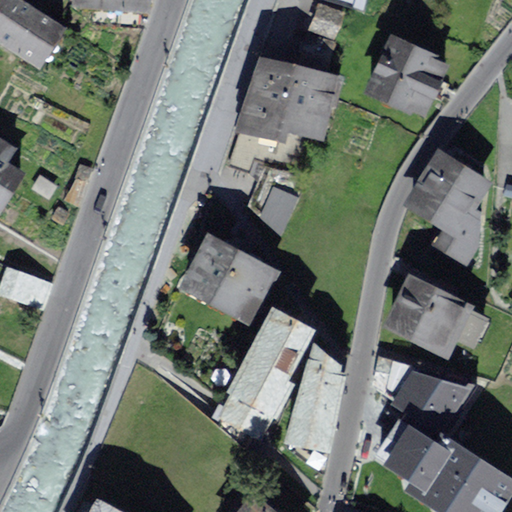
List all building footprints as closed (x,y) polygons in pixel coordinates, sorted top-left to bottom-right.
[(16,0),(0,0),(0,45),(33,67),(60,29),(16,0)] [(63,0),(63,4),(121,8),(121,0),(63,0)] [(356,0),(325,0),(354,9),(356,0)] [(383,29),(356,90),(418,117),(445,57),(383,29)] [(335,81),(251,58),(232,127),(317,150),(335,81)] [(0,146),(0,197),(24,162),(0,146)] [(494,181),(438,146),(403,202),(442,227),(434,241),(461,258),(479,229),(467,222),(494,181)] [(91,166),(73,161),(60,200),(78,206),(91,166)] [(55,185),(34,171),(26,184),(47,197),(55,185)] [(292,194),(269,185),(256,217),(276,233),(292,194)] [(182,287),(243,317),(269,264),(209,234),(182,287)] [(49,281),(6,267),(0,285),(0,289),(41,304),(49,281)] [(472,301),(410,271),(385,321),(447,352),(472,301)] [(313,325),(270,304),(215,419),(258,440),(313,325)] [(311,336),(284,438),(327,449),(348,368),(340,367),(341,361),(311,336)] [(397,361),(372,395),(433,433),(464,385),(397,361)] [(391,418),(364,456),(444,511),(489,511),(511,482),(448,438),(438,451),(391,418)] [(276,511),(246,488),(227,511),(276,511)] [(79,511),(108,511),(86,500),(79,511)]
